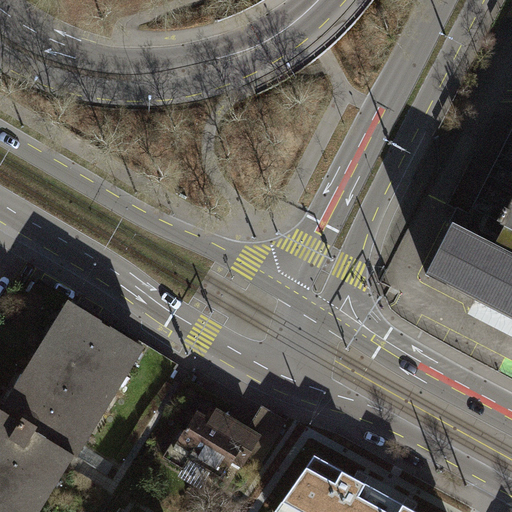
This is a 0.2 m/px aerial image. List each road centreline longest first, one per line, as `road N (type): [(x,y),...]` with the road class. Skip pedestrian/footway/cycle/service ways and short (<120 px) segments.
road 1 (secondary): [(328,312),(481,0)]
road 2 (secondary): [(319,0),(267,41),(178,72),(80,66),(0,30)]
road 3 (secondary): [(288,290),(0,132)]
road 4 (secondary): [(441,0),(288,290)]
road 5 (secondary): [(0,204),(280,372)]
road 6 (tertiary): [(280,372),(511,490)]
road 7 (tertiary): [(511,416),(328,312)]
